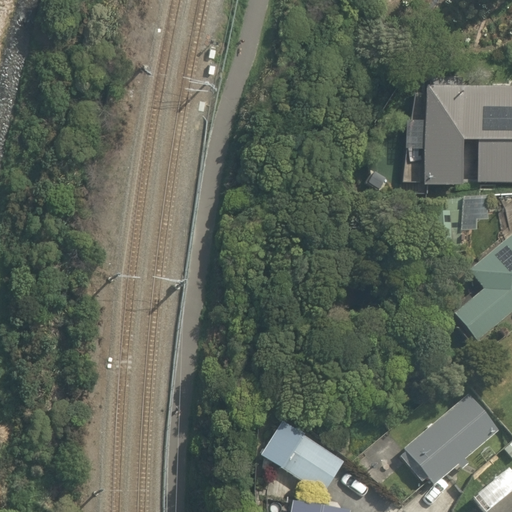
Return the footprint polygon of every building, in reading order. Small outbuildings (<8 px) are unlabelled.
[(511,239),(470,273),(479,285),(449,309),(476,343),(511,313),(511,239)] [(508,427),(472,388),(399,455),(434,494),(508,427)] [(335,456),(281,425),(261,459),(316,490),(335,456)] [(511,511),(511,494),(489,511),(511,511)] [(354,511),(355,510),(295,501),(293,511),(354,511)]
